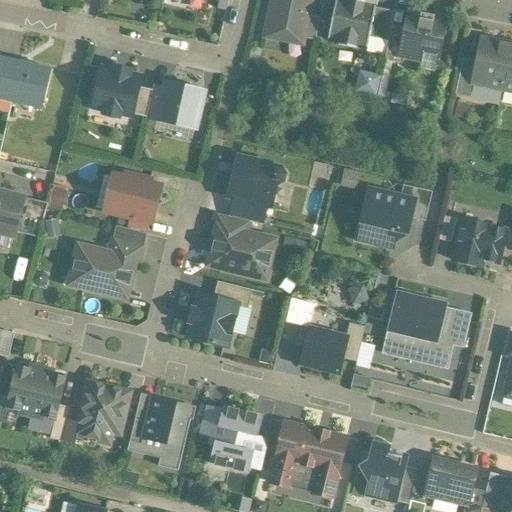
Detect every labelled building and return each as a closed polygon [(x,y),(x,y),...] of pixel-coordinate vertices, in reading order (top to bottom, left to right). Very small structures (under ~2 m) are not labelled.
[(310,0),(271,0),(264,36),(302,44),(303,38),(308,15),(310,0)] [(365,2),(355,0),(347,0),(347,2),(337,0),(336,0),(335,0),(327,40),(329,40),(329,39),(339,41),(338,44),(337,45),(355,49),(355,47),(354,47),(355,45),(365,47),(367,48),(369,37),(375,8),(375,7),(373,7),(373,8),(363,6),(363,3),(364,3),(365,2)] [(392,12),(375,8),(369,37),(388,41),(391,25),(394,11),(393,11),(392,12)] [(446,19),(408,11),(405,28),(399,57),(400,57),(420,61),(418,68),(434,71),(436,65),(446,19)] [(308,15),(303,38),(314,41),(319,17),(308,15)] [(405,28),(391,25),(388,41),(384,61),(399,64),(400,57),(399,57),(405,28)] [(501,89),(510,46),(481,40),(476,62),(472,83),(473,84),(501,89)] [(511,46),(510,46),(501,89),(511,91),(511,46)] [(19,64),(0,59),(0,99),(10,101),(19,64)] [(472,83),(476,62),(462,59),(455,94),(471,97),(473,84),(472,83)] [(30,65),(19,62),(19,64),(10,101),(42,109),(51,70),(50,69),(49,71),(30,67),(30,65)] [(128,70),(114,67),(114,71),(101,68),(92,107),(104,110),(104,114),(117,117),(118,113),(131,116),(131,114),(138,87),(140,77),(127,74),(128,70)] [(203,92),(165,83),(164,89),(157,120),(194,129),(203,92)] [(164,89),(152,86),(151,90),(145,117),(157,120),(164,89)] [(151,90),(138,87),(131,114),(145,117),(151,90)] [(280,168),(237,158),(227,197),(235,198),(266,206),(270,207),(275,186),(276,186),(282,182),(284,175),(280,168)] [(148,182),(127,177),(126,180),(113,177),(110,191),(116,192),(111,212),(127,216),(124,227),(138,230),(140,219),(150,221),(158,188),(148,185),(148,182)] [(404,186),(401,198),(414,202),(410,219),(424,223),(432,193),(404,186)] [(369,191),(358,240),(390,249),(392,241),(406,232),(410,219),(414,202),(401,198),(369,191)] [(0,234),(12,237),(13,231),(21,198),(20,197),(19,199),(0,194),(0,234)] [(47,204),(21,198),(13,231),(38,238),(47,204)] [(266,206),(235,198),(230,218),(250,222),(261,225),(266,206)] [(230,218),(215,214),(212,227),(216,228),(217,227),(247,234),(250,222),(230,218)] [(506,232),(463,221),(453,261),(480,268),(482,260),(498,264),(506,232)] [(146,235),(115,227),(112,238),(143,246),(146,235)] [(247,234),(217,227),(216,228),(207,266),(254,277),(258,261),(263,258),(269,260),(274,241),(247,234)] [(143,246),(112,238),(108,254),(135,260),(135,261),(139,262),(143,246)] [(108,254),(77,246),(73,266),(79,267),(83,272),(79,288),(125,299),(135,261),(135,260),(108,254)] [(252,290),(217,282),(213,299),(237,305),(236,307),(247,309),(252,290)] [(397,294),(383,353),(446,368),(451,345),(436,341),(444,309),(445,306),(397,294)] [(213,299),(197,295),(194,310),(192,310),(188,323),(190,323),(187,338),(227,348),(236,307),(237,305),(213,299)] [(469,315),(444,309),(436,341),(451,345),(462,347),(469,315)] [(364,328),(349,324),(345,337),(347,338),(342,359),(356,362),(364,328)] [(345,337),(308,328),(299,365),(339,375),(342,359),(347,338),(345,337)] [(0,330),(0,355),(7,357),(12,333),(0,330)] [(511,358),(511,359),(503,396),(511,397),(511,358)] [(16,416),(29,419),(40,374),(17,368),(13,384),(7,409),(17,411),(16,416)] [(64,379),(40,374),(29,419),(42,422),(43,417),(54,420),(58,404),(64,379)] [(128,394),(87,384),(81,409),(75,435),(76,436),(100,441),(102,431),(119,434),(128,394)] [(140,397),(137,408),(149,411),(152,400),(140,397)] [(192,409),(152,400),(149,411),(142,438),(143,439),(163,443),(160,458),(158,467),(177,471),(192,409)] [(69,407),(58,404),(54,420),(50,438),(61,441),(69,407)] [(69,407),(61,441),(74,445),(76,436),(75,435),(81,409),(69,407)] [(223,411),(205,407),(199,434),(210,437),(212,429),(218,430),(223,411)] [(149,411),(137,408),(129,443),(141,446),(143,439),(142,438),(149,411)] [(260,418),(223,409),(223,411),(218,430),(212,429),(210,437),(209,444),(214,446),(210,464),(247,473),(252,453),(260,418)] [(346,438),(284,423),(269,484),(289,488),(292,477),(314,482),(312,494),(331,498),(346,438)] [(141,446),(129,443),(127,451),(160,458),(163,443),(143,439),(141,446)] [(389,449),(373,445),(369,463),(360,468),(369,482),(366,495),(395,502),(403,467),(405,459),(388,455),(389,449)] [(252,453),(248,467),(257,470),(260,455),(252,453)] [(478,470),(431,459),(428,473),(422,496),(427,497),(464,506),(468,507),(472,489),(473,490),(478,470)] [(417,470),(403,467),(395,502),(408,505),(409,501),(417,470)] [(417,470),(409,501),(425,505),(427,497),(422,496),(428,473),(417,470)] [(511,511),(511,478),(490,473),(485,493),(481,508),(482,508),(496,511),(495,511),(511,511)] [(473,490),(472,489),(468,507),(464,506),(463,511),(480,511),(482,508),(481,508),(485,493),(473,490)]
